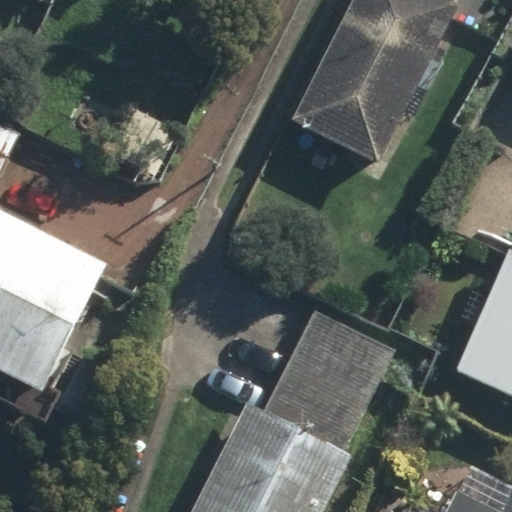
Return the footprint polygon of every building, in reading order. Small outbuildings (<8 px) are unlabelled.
[(354,0),(287,131),(373,174),(457,10),(437,0),(354,0)] [(0,176),(18,140),(0,131),(0,176)] [(0,386),(35,405),(100,277),(0,226),(0,386)] [(511,267),(511,268),(461,381),(511,403),(511,267)] [(259,415),(237,404),(184,511),(319,511),(397,353),(309,311),(259,415)] [(511,511),(488,511),(461,498),(454,511),(415,511),(400,504),(395,511),(511,511)]
